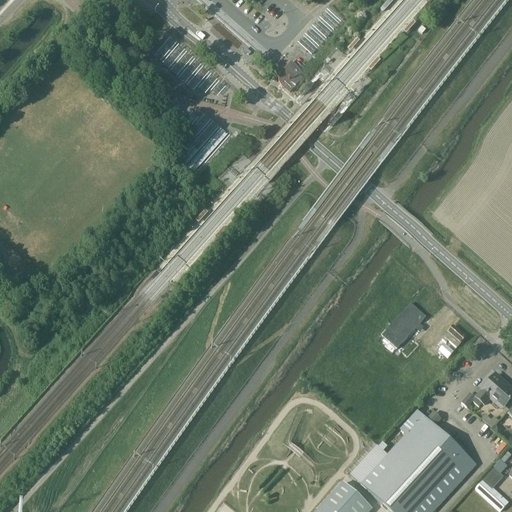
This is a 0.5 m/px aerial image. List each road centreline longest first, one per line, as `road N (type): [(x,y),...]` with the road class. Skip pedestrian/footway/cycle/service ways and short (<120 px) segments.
road 1 (secondary): [(511,316),(193,35)]
road 2 (track): [(53,511),(216,284)]
